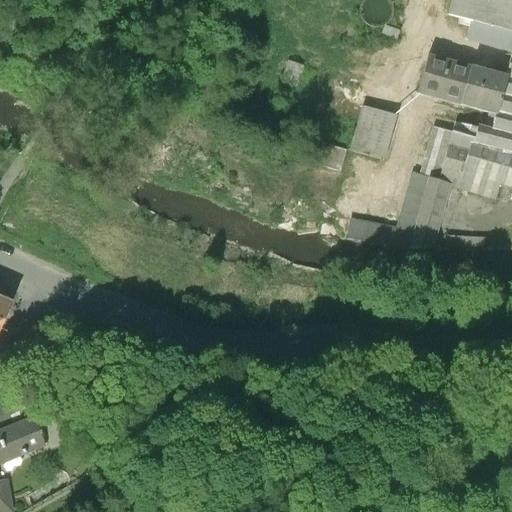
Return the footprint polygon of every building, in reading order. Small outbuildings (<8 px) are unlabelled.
[(511,0),(451,0),(447,17),(474,24),(470,43),(511,54),(504,78),(426,57),(417,94),(496,115),(492,129),(478,125),(474,138),(433,128),(421,176),(412,174),(398,229),(289,209),(283,228),(392,248),(411,249),(411,251),(487,250),(486,239),(433,236),(448,182),(495,198),(501,181),(511,185),(511,0)] [(298,81),(304,63),(293,59),(287,77),(298,81)] [(383,160),(395,117),(361,108),(349,151),(383,160)] [(186,270),(153,255),(142,281),(176,295),(186,270)] [(0,329),(11,304),(0,299),(0,329)] [(0,484),(0,463),(45,445),(34,418),(0,432),(0,511),(8,511),(12,511),(6,484),(0,484)]
